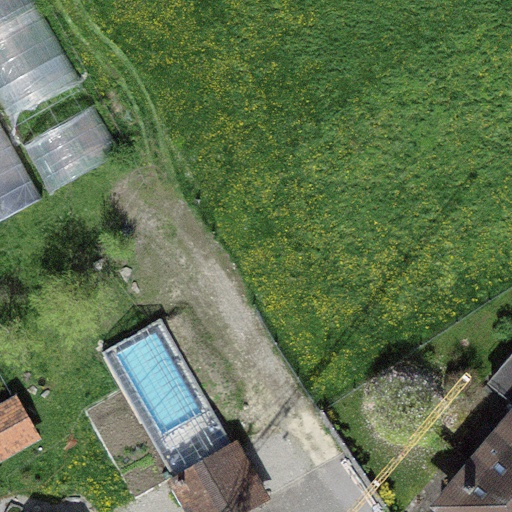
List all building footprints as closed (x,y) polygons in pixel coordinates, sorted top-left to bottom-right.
[(34,0),(0,0),(0,105),(49,195),(122,155),(34,0)] [(0,124),(0,222),(42,200),(0,124)] [(162,315),(102,351),(199,511),(266,511),(278,506),(162,315)] [(511,511),(511,375),(496,397),(511,409),(511,446),(461,511),(511,511)] [(24,414),(0,427),(0,474),(44,451),(24,414)]
